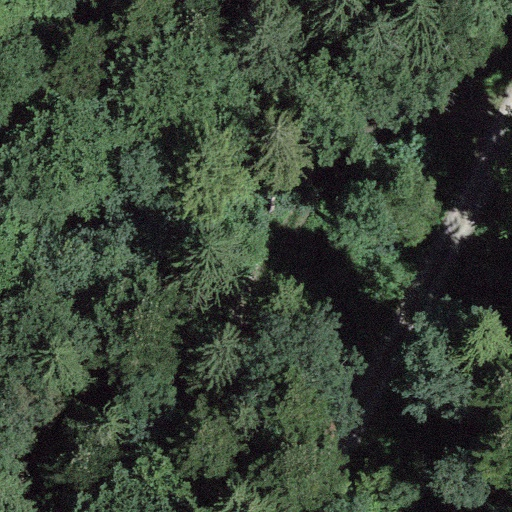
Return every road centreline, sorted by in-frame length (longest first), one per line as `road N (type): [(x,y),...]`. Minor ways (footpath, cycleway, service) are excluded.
road 1 (track): [(110,511),(337,170),(412,123),(511,104)]
road 2 (track): [(511,131),(309,511)]
